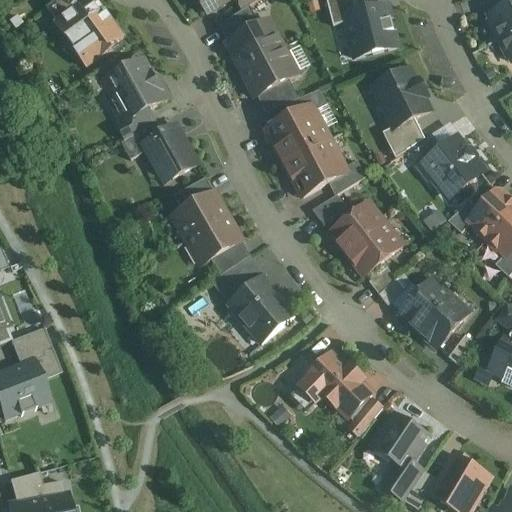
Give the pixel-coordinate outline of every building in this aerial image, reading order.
[(83,0),(61,0),(47,11),(57,25),(81,8),(82,9),(87,5),(83,0)] [(198,0),(208,16),(233,0),(198,0)] [(235,0),(243,13),(250,8),(263,0),(235,0)] [(363,0),(326,0),(334,28),(346,26),(345,20),(367,14),(363,0)] [(100,5),(86,15),(82,9),(81,8),(57,25),(55,26),(67,42),(78,34),(87,46),(88,45),(101,61),(113,52),(111,49),(125,39),(100,5)] [(511,6),(489,18),(494,29),(491,30),(498,43),(511,36),(511,6)] [(243,13),(220,28),(229,44),(256,30),(258,23),(250,8),(243,13)] [(345,20),(346,26),(355,61),(399,50),(388,9),(367,14),(345,20)] [(229,44),(227,45),(233,56),(238,58),(241,64),(238,65),(242,73),(284,51),(269,23),(256,30),(229,44)] [(511,36),(498,43),(504,56),(507,55),(511,63),(511,36)] [(284,51),(242,73),(245,80),(248,78),(252,85),(250,89),(256,100),(258,99),(290,82),(298,78),(284,51)] [(122,77),(102,88),(105,92),(111,104),(114,102),(127,124),(127,125),(148,114),(170,101),(162,87),(158,89),(144,64),(122,77)] [(116,66),(88,82),(96,97),(105,92),(102,88),(122,77),(116,66)] [(410,73),(374,91),(394,131),(395,132),(415,122),(430,114),(424,102),(427,100),(419,85),(416,86),(410,73)] [(290,82),(258,99),(266,115),(286,107),(299,101),(290,82)] [(299,101),(286,107),(293,119),(312,109),(315,114),(328,107),(320,93),(299,101)] [(293,119),(268,133),(285,166),(286,166),(330,142),(315,114),(312,109),(293,119)] [(148,114),(127,125),(127,124),(119,128),(128,143),(151,130),(156,127),(148,114)] [(415,122),(395,132),(394,131),(383,136),(396,161),(408,154),(425,143),(415,122)] [(128,143),(122,146),(131,163),(147,154),(144,148),(157,141),(151,130),(128,143)] [(157,141),(144,148),(147,154),(161,179),(165,176),(170,178),(173,182),(198,168),(184,144),(183,145),(175,131),(157,141)] [(425,143),(408,154),(421,172),(424,170),(423,168),(444,152),(433,138),(425,143)] [(444,152),(423,168),(424,170),(449,202),(484,175),(457,141),(444,152)] [(330,142),(286,166),(303,200),(329,186),(348,176),(345,171),(330,143),(330,142)] [(358,164),(345,171),(348,176),(329,186),(336,199),(337,198),(366,180),(358,164)] [(206,181),(175,198),(184,214),(215,196),(206,181)] [(184,214),(174,220),(188,244),(227,221),(221,211),(223,210),(215,196),(184,214)] [(491,204),(489,202),(480,211),(482,213),(481,214),(470,227),(477,234),(486,245),(511,216),(511,203),(503,196),(498,196),(491,204)] [(336,199),(313,213),(324,228),(346,210),(337,198),(336,199)] [(369,205),(330,236),(346,256),(385,225),(369,205)] [(471,205),(449,225),(462,237),(470,227),(481,214),(471,205)] [(511,216),(486,245),(498,253),(504,259),(505,260),(511,252),(511,216)] [(227,221),(188,244),(202,268),(212,263),(243,245),(235,231),(233,232),(227,221)] [(385,225),(346,256),(364,279),(403,248),(385,225)] [(243,245),(212,263),(221,278),(228,274),(251,259),(243,245)] [(511,252),(505,260),(504,259),(496,268),(509,280),(511,275),(511,252)] [(251,259),(228,274),(245,295),(262,281),(262,282),(267,278),(251,259)] [(388,270),(369,285),(380,297),(396,282),(388,270)] [(396,282),(380,297),(388,309),(409,290),(400,278),(396,282)] [(245,295),(230,308),(262,346),(295,319),(284,305),(282,306),(262,282),(262,281),(245,295)] [(432,282),(400,318),(419,335),(451,299),(432,282)] [(451,299),(419,335),(438,351),(470,316),(451,299)] [(511,310),(507,307),(496,322),(511,333),(511,332),(511,310)] [(466,338),(449,360),(460,369),(477,347),(466,338)] [(506,341),(490,373),(505,380),(502,385),(511,389),(511,343),(507,341),(506,341)] [(347,372),(332,358),(313,377),(328,391),(322,396),(336,410),(337,410),(349,421),(369,400),(372,397),(355,380),(358,377),(350,369),(347,372)] [(36,360),(0,373),(0,421),(52,403),(36,360)] [(369,400),(349,421),(354,425),(349,431),(360,440),(383,412),(369,400)] [(429,441),(396,418),(385,436),(381,438),(379,441),(377,444),(376,448),(374,452),(378,455),(380,457),(383,460),(386,461),(389,462),(397,468),(407,474),(412,467),(429,441)] [(471,467),(456,458),(440,484),(431,499),(432,500),(452,511),(472,511),(490,482),(470,470),(471,467)] [(407,474),(397,468),(382,490),(405,505),(425,476),(412,467),(407,474)] [(425,476),(405,505),(416,511),(424,511),(432,500),(431,499),(440,484),(425,476)] [(511,511),(511,494),(504,511),(500,511),(499,511),(511,511)] [(69,511),(67,496),(8,506),(9,511),(69,511)]
